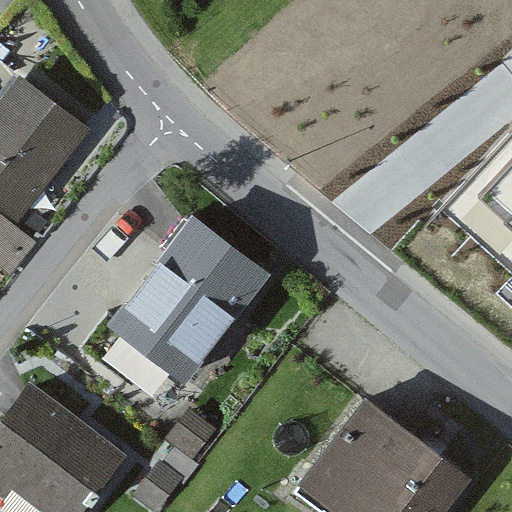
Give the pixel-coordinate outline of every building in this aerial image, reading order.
[(89,132),(25,81),(0,113),(0,202),(20,219),(89,132)] [(511,174),(490,199),(511,219),(511,174)] [(267,282),(198,229),(121,328),(190,381),(267,282)] [(87,511),(128,459),(34,389),(0,434),(0,474),(50,511),(87,511)] [(447,511),(473,479),(373,402),(308,485),(343,511),(447,511)]
